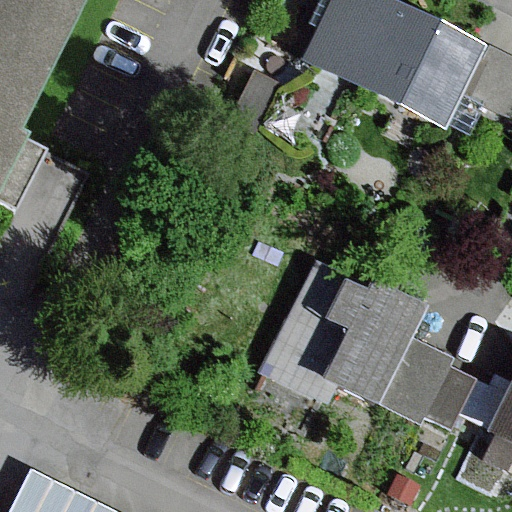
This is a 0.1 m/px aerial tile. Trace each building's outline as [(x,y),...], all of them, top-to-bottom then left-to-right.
[(0,0),(0,165),(81,0),(0,0)] [(480,53),(366,0),(329,0),(298,67),(442,135),(480,53)] [(511,65),(488,54),(466,104),(511,124),(511,65)] [(252,76),(233,122),(256,132),(275,86),(252,76)] [(420,320),(313,266),(255,379),(323,412),(330,397),(371,417),(376,409),(408,341),(420,320)] [(452,362),(408,341),(376,409),(420,429),(423,421),(447,371),(452,362)] [(473,384),(447,371),(423,421),(449,434),(456,419),(473,384)] [(511,377),(508,387),(485,433),(482,439),(491,443),(478,468),(504,480),(511,462),(511,377)] [(487,390),(473,384),(456,419),(485,433),(508,387),(492,379),(487,390)] [(102,511),(26,475),(8,511),(102,511)] [(395,479),(386,497),(409,508),(418,490),(395,479)]
